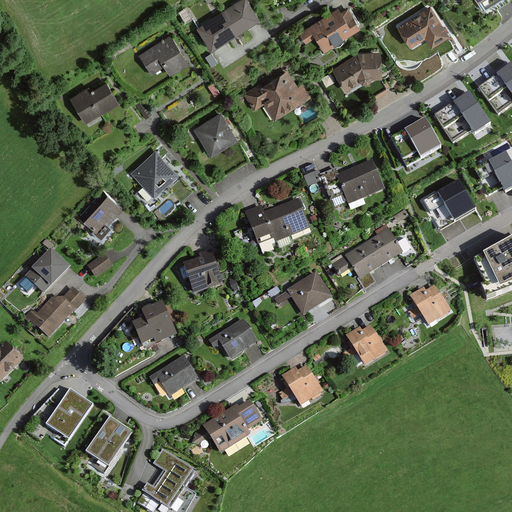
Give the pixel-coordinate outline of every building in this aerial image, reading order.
[(211,48),(260,17),(248,0),(238,0),(197,26),(211,48)] [(449,34),(430,5),(398,26),(411,46),(426,36),(432,45),(449,34)] [(307,43),(317,36),(325,50),(362,27),(349,7),(342,12),(339,7),(300,32),(307,43)] [(170,75),(189,63),(171,34),(139,53),(152,73),(164,65),(170,75)] [(349,90),(370,76),(384,75),(382,51),(357,52),(334,68),(349,90)] [(511,61),(480,86),(499,112),(511,102),(511,61)] [(275,119),(307,99),(287,69),(261,86),(259,83),(244,93),(254,108),(264,102),(275,119)] [(89,85),(71,96),(86,121),(119,102),(106,80),(91,89),(89,85)] [(470,92),(436,114),(453,140),(473,127),(475,131),(489,121),(470,92)] [(211,155),(238,139),(221,112),(194,128),(211,155)] [(426,120),(391,139),(409,172),(443,153),(426,120)] [(178,174),(155,149),(133,169),(155,194),(178,174)] [(511,162),(507,152),(489,161),(505,193),(511,189),(511,162)] [(330,200),(345,193),(349,203),(385,188),(372,159),(337,175),(334,169),(320,175),(318,170),(304,176),(308,186),(322,181),(330,200)] [(475,206),(459,180),(425,200),(440,226),(475,206)] [(102,237),(111,227),(108,223),(123,206),(108,192),(83,219),(102,237)] [(262,206),(245,213),(258,245),(273,239),(274,243),(310,229),(298,200),(265,213),(262,206)] [(403,256),(388,232),(333,268),(340,279),(354,270),(362,282),(403,256)] [(499,289),(511,284),(511,238),(480,255),(499,289)] [(70,267),(51,248),(19,281),(25,287),(31,282),(43,294),(70,267)] [(194,294),(224,284),(212,250),(200,254),(201,258),(184,264),(194,294)] [(95,277),(112,266),(105,255),(87,266),(95,277)] [(332,297),(317,272),(275,298),(279,304),(291,296),(303,316),(332,297)] [(410,296),(416,306),(408,311),(413,319),(421,314),(429,327),(442,318),(442,317),(451,312),(435,285),(426,291),(424,288),(410,296)] [(26,316),(50,339),(86,300),(73,288),(63,297),(53,297),(37,314),(32,309),(26,316)] [(177,334),(162,300),(145,308),(147,313),(130,320),(143,349),(177,334)] [(232,358),(258,342),(243,319),(210,340),(215,347),(222,342),(232,358)] [(346,336),(352,346),(344,351),(349,359),(357,354),(365,367),(379,358),(378,357),(387,352),(371,325),(362,331),(360,328),(346,336)] [(0,382),(23,361),(6,342),(0,348),(0,382)] [(184,356),(150,377),(156,386),(160,383),(170,399),(199,381),(184,356)] [(282,376),(288,386),(280,391),(285,399),(293,394),(300,407),(314,399),(314,398),(323,392),(307,366),(297,371),(295,368),(282,376)] [(68,445),(94,406),(69,391),(44,429),(68,445)] [(205,430),(194,437),(193,444),(200,447),(211,440),(220,455),(265,427),(248,400),(203,428),(205,430)] [(109,468),(133,432),(109,417),(86,453),(109,468)] [(147,484),(142,492),(170,510),(195,471),(162,450),(153,464),(166,472),(155,489),(147,484)]
